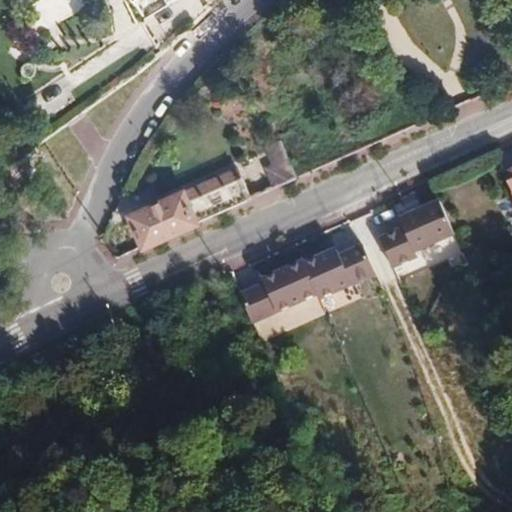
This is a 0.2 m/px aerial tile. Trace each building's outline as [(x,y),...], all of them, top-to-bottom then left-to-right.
[(272,188),(294,181),(283,146),(261,153),(272,188)] [(511,172),(499,178),(501,182),(511,177),(511,172)] [(208,223),(248,205),(233,173),(195,190),(208,223)] [(511,203),(511,177),(501,182),(511,204),(511,203)] [(162,185),(98,213),(111,245),(174,218),(162,185)] [(398,215),(395,209),(388,212),(391,218),(398,215)] [(352,227),(292,226),(290,299),(356,300),(356,280),(374,281),(375,246),(351,245),(352,227)] [(242,333),(290,333),(290,247),(242,247),(242,333)] [(511,465),(511,439),(506,447),(489,434),(481,445),(486,449),(483,453),(501,466),(505,461),(511,465)] [(460,511),(488,511),(494,505),(481,496),(471,510),(465,505),(460,511)]
